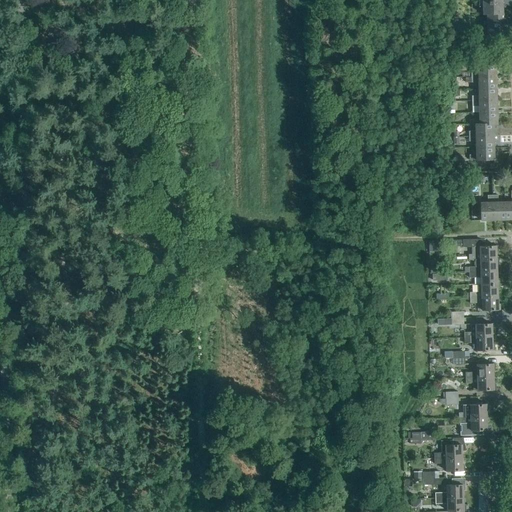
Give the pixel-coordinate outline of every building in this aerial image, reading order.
[(487,15),(503,14),(502,7),(505,7),(505,5),(509,5),(510,4),(511,4),(511,3),(511,2),(511,1),(509,0),(478,0),(479,7),(483,7),(483,15),(487,15)] [(503,14),(487,15),(487,22),(483,22),(483,30),(487,30),(487,37),(507,37),(507,30),(510,30),(510,28),(511,28),(511,22),(510,22),(509,20),(507,20),(507,13),(503,14)] [(471,78),(496,77),(496,65),(478,65),(478,72),(471,73),(471,78)] [(478,89),(496,89),(496,77),(471,78),(471,83),(478,83),(478,89)] [(472,101),(497,101),(496,89),(478,89),(478,96),(471,96),(472,101)] [(479,113),(497,112),(497,101),(472,101),(472,106),(479,106),(479,113)] [(475,125),(493,125),(497,124),(497,112),(479,113),(479,119),(472,120),(472,125),(475,125)] [(468,137),(493,136),(493,125),(475,125),(475,131),(468,131),(468,137)] [(476,148),(494,148),(493,136),(468,137),(469,142),(476,142),(476,148)] [(494,148),(476,148),(476,155),(469,155),(469,160),(476,160),(494,160),(494,148)] [(460,163),(456,170),(463,174),(467,167),(460,163)] [(470,184),(479,184),(479,176),(470,176),(470,184)] [(505,220),(504,202),(498,202),(497,195),(492,196),(493,220),(505,220)] [(481,221),(493,220),(492,196),(487,196),(487,203),(480,203),(481,221)] [(475,260),(496,259),(496,252),(498,252),(498,246),(475,247),(474,239),(463,240),(463,247),(463,248),(471,247),(471,255),(468,255),(468,260),(475,260)] [(469,273),(496,272),(496,264),(498,264),(498,259),(496,259),(475,260),(475,261),(473,261),(474,266),(475,266),(475,267),(468,267),(469,273)] [(481,285),(499,284),(499,279),(497,279),(496,272),(469,273),(469,278),(481,278),(481,285)] [(469,298),(497,297),(497,290),(499,290),(499,284),(481,285),(478,285),(478,286),(477,286),(477,293),(469,293),(469,298)] [(497,297),(469,298),(470,304),(477,303),(477,311),(500,310),(500,305),(498,305),(497,297)] [(475,325),(470,325),(470,332),(464,333),(464,338),(492,337),(491,330),(493,330),(493,324),(475,325)] [(492,337),(464,338),(464,343),(476,343),(476,351),(494,350),(494,344),(492,345),(492,337)] [(465,378),(493,377),(493,370),(495,370),(494,364),(472,365),(472,372),(465,373),(465,378)] [(493,377),(465,378),(465,383),(473,383),(473,391),(495,390),(495,384),(493,385),(493,377)] [(458,418),(486,417),(486,410),(488,410),(488,404),(470,405),(463,405),(463,413),(458,413),(458,418)] [(483,430),(489,430),(488,425),(486,425),(486,417),(458,418),(459,436),(483,435),(483,430)] [(433,432),(411,433),(412,439),(421,439),(421,441),(433,441),(433,432)] [(434,459),(461,458),(461,451),(465,451),(463,438),(452,438),(452,440),(440,441),(440,453),(433,453),(434,459)] [(461,458),(434,459),(434,464),(446,464),(446,471),(464,471),(464,465),(462,465),(461,458)] [(435,499),(463,498),(462,490),(465,490),(464,479),(451,479),(452,485),(446,485),(447,493),(435,493),(435,499)] [(463,498),(435,499),(435,504),(447,504),(447,511),(465,511),(465,505),(463,505),(463,498)]
